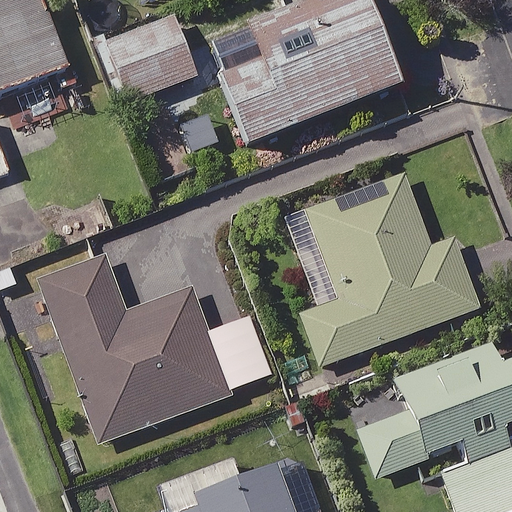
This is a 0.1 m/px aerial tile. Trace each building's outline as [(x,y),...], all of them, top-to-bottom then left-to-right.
[(78,110),(35,0),(0,0),(0,104),(38,90),(50,121),(78,110)] [(399,100),(359,0),(352,0),(253,39),(267,76),(220,95),(246,161),(399,100)] [(197,84),(174,23),(100,50),(123,112),(197,84)] [(0,182),(13,178),(0,141),(0,182)] [(428,252),(405,186),(386,192),(390,205),(341,222),(335,207),(286,224),(318,315),(302,320),(320,371),(474,317),(449,245),(428,252)] [(125,323),(104,266),(45,288),(102,445),(272,383),(250,323),(206,339),(191,299),(125,323)] [(511,511),(511,374),(502,378),(490,347),(451,361),(449,353),(391,373),(407,419),(357,436),(375,486),(464,455),(469,468),(441,478),(453,511),(511,511)] [(293,511),(279,472),(205,498),(200,485),(162,498),(166,511),(293,511)]
